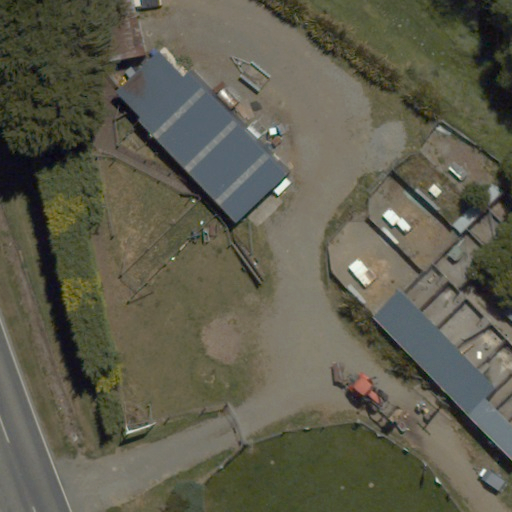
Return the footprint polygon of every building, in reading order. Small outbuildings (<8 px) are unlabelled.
[(148,0),(95,0),(98,52),(151,50),(148,0)] [(144,52),(125,64),(149,102),(168,89),(144,52)] [(221,144),(142,102),(120,142),(242,207),(276,144),(233,122),(221,144)] [(443,122),(359,208),(420,267),(504,181),(443,122)] [(511,398),(398,287),(368,318),(511,457),(511,398)]
